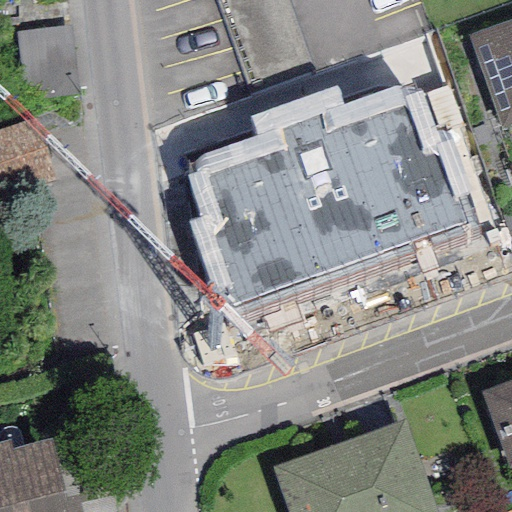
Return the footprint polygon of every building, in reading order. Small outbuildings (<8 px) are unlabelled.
[(297,0),(231,0),(260,92),(320,73),(297,0)] [(511,25),(470,40),(501,131),(511,127),(511,25)] [(79,32),(33,34),(36,90),(81,87),(79,32)] [(435,135),(420,91),(417,81),(345,106),(338,85),(251,115),(258,136),(180,163),(198,218),(188,221),(218,310),(484,220),(453,128),(435,135)] [(37,124),(0,133),(0,203),(55,189),(37,124)] [(509,480),(511,480),(511,479),(511,387),(480,399),(509,480)] [(434,511),(403,426),(270,475),(284,511),(434,511)] [(0,511),(66,511),(51,447),(9,457),(7,447),(0,448),(0,511)]
